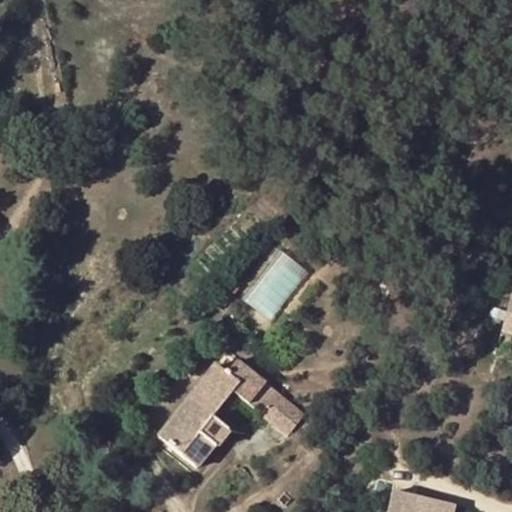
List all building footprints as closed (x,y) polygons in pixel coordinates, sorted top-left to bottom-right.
[(275,321),(308,270),(278,251),(244,302),(275,321)] [(351,267),(339,258),(330,270),(342,279),(351,267)] [(466,333),(454,378),(473,383),(471,388),(509,399),(511,388),(511,325),(508,324),(503,343),(466,333)] [(185,371),(120,451),(158,483),(199,432),(192,426),(209,403),(239,426),(257,404),(213,368),(200,383),(185,371)] [(473,383),(454,378),(451,387),(508,402),(509,399),(471,388),(473,383)]
